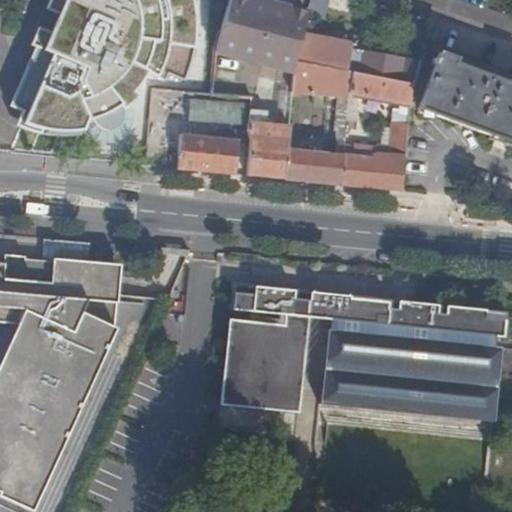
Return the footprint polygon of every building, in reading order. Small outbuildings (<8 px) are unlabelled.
[(48,0),(44,10),(58,15),(50,34),(36,28),(28,47),(32,49),(8,108),(19,112),(12,129),(37,139),(42,128),(46,129),(50,130),(57,130),(66,131),(75,130),(82,129),(84,132),(87,137),(90,140),(93,141),(98,142),(104,143),(108,144),(113,143),(118,141),(122,138),(124,137),(127,134),(130,130),(133,122),(133,115),(132,111),(130,106),(132,105),(139,98),(134,94),(143,85),(149,74),(159,79),(165,66),(169,54),(171,45),(197,49),(197,30),(192,0),(48,0)] [(230,0),(227,0),(219,30),(214,46),(214,52),(259,65),(268,31),(255,27),(259,8),(230,0)] [(306,14),(255,0),(230,0),(259,8),(255,27),(268,31),(259,65),(293,73),(294,62),(293,61),(300,36),(301,35),(306,14)] [(327,0),(309,0),(306,14),(323,19),(327,0)] [(352,45),(351,50),(402,60),(419,63),(423,48),(427,33),(412,29),(407,44),(406,48),(353,39),(352,45)] [(294,62),(347,71),(351,50),(352,45),(341,43),(320,38),(301,35),(300,36),(293,61),(294,62)] [(402,60),(351,50),(347,71),(351,73),(411,83),(412,84),(419,63),(402,60)] [(511,80),(510,80),(508,85),(455,65),(456,60),(440,54),(437,60),(434,59),(432,65),(435,66),(418,110),(489,136),(487,140),(511,149),(511,80)] [(347,71),(294,62),(293,73),(292,94),(320,96),(337,96),(334,131),(337,131),(336,137),(344,138),(346,125),(348,103),(348,102),(349,95),(349,93),(351,73),(347,71)] [(411,83),(351,73),(349,93),(409,103),(411,83)] [(286,151),(288,129),(265,127),(266,113),(249,112),(247,133),(249,141),(245,177),(284,181),(286,151)] [(396,131),(406,132),(407,115),(397,114),(396,131)] [(168,156),(167,169),(234,176),(238,132),(221,130),(220,139),(179,135),(177,157),(168,156)] [(342,156),(339,186),(400,192),(405,139),(376,137),(374,159),(368,159),(368,153),(354,152),(354,157),(342,156)] [(286,151),(284,181),(339,186),(342,156),(344,144),(336,143),(335,155),(286,151)] [(3,266),(0,265),(0,318),(17,320),(0,358),(0,499),(27,511),(30,511),(113,331),(114,331),(119,269),(41,262),(40,266),(23,264),(23,260),(4,258),(3,266)] [(255,312),(265,313),(283,316),(282,326),(259,324),(254,323),(228,320),(220,397),(219,405),(297,414),(307,318),(317,319),(330,321),(329,331),(327,331),(321,376),(322,376),(319,405),(492,423),(500,348),(493,347),(493,337),(502,338),(505,313),(277,290),(233,285),(230,310),(255,312)] [(283,316),(265,313),(255,312),(254,323),(259,324),(282,326),(283,316)]
